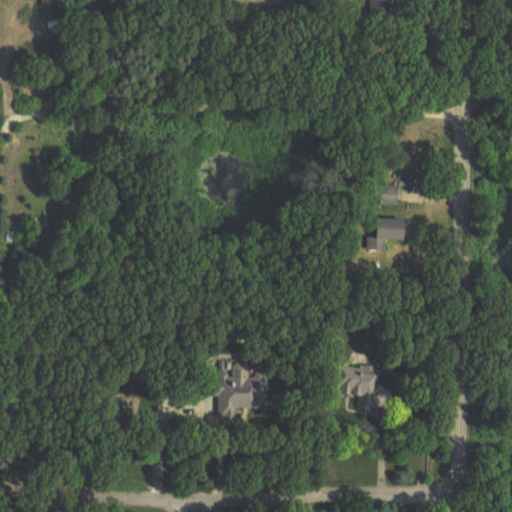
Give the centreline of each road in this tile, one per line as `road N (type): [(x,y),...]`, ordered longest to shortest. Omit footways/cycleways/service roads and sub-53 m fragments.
road 1 (residential): [(456,511),(465,0)]
road 2 (residential): [(457,493),(180,501),(0,485)]
